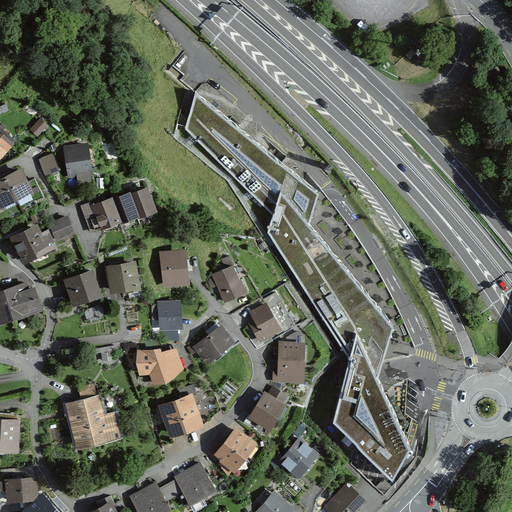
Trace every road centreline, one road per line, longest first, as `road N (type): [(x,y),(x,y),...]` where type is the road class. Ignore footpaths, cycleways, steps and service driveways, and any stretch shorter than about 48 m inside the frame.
road 1 (motorway): [(182,0),(293,104),(390,211),(465,341),(469,386)]
road 2 (motorway): [(511,274),(404,149),(250,0)]
road 3 (residential): [(195,279),(254,352),(256,384),(205,445),(71,507)]
road 4 (motorway): [(511,236),(399,110),(275,0)]
road 5 (motorway): [(211,0),(410,182)]
road 6 (motorway): [(410,182),(511,325)]
road 7 (residential): [(38,362),(36,440),(48,476),(71,507)]
road 8 (motorway): [(410,182),(511,296)]
road 9 (residential): [(0,245),(45,297),(50,324),(38,362)]
